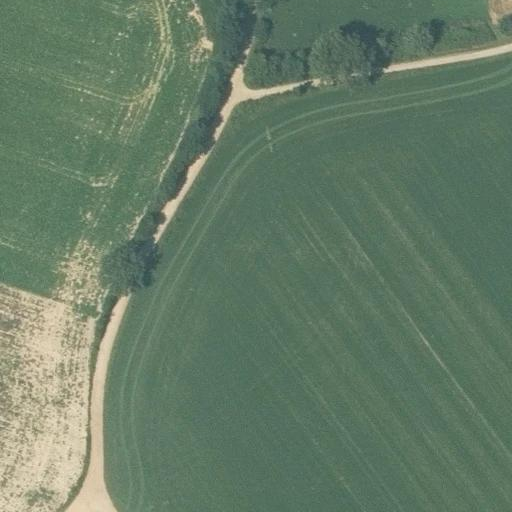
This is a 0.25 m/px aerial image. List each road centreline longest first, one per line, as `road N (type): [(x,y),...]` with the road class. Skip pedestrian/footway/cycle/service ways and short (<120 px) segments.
road 1 (track): [(100,498),(93,405),(114,303),(231,96)]
road 2 (track): [(231,96),(511,46)]
